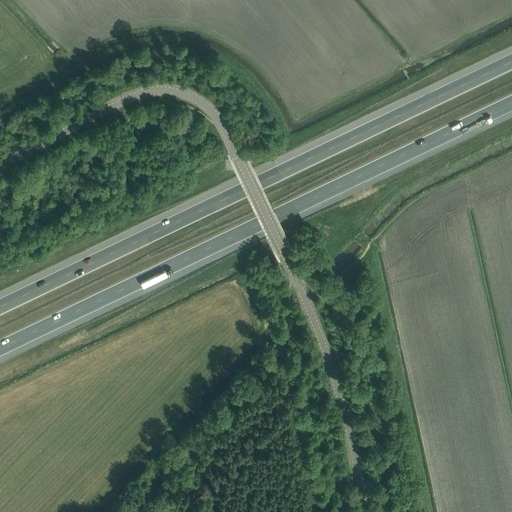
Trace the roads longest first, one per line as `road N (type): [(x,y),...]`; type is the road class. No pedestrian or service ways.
road 1 (motorway): [(511,61),(0,306)]
road 2 (motorway): [(0,348),(511,103)]
road 3 (tertiary): [(362,511),(333,381),(235,152)]
road 4 (tertiary): [(0,162),(89,114),(158,89),(188,94),(218,117),(235,152)]
